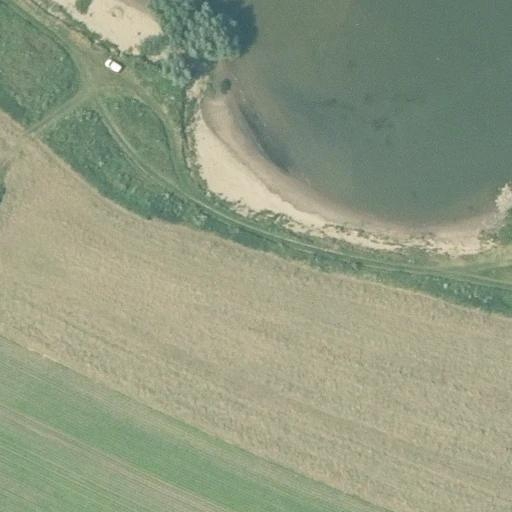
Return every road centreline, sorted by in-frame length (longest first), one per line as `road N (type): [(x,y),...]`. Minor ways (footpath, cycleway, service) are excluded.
road 1 (track): [(511,288),(257,221),(211,197),(105,60),(37,0)]
road 2 (track): [(511,481),(334,424),(44,287),(0,281)]
road 3 (track): [(0,174),(105,60)]
